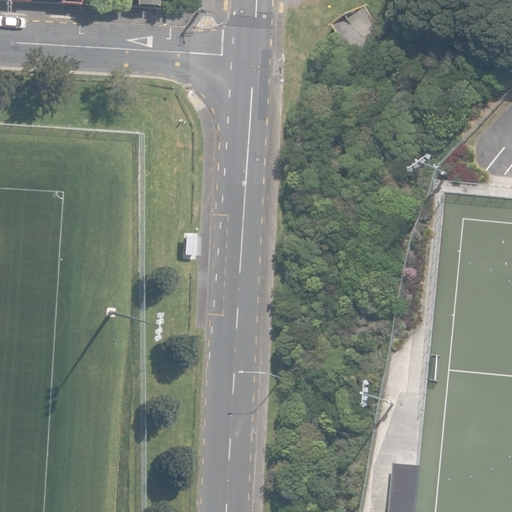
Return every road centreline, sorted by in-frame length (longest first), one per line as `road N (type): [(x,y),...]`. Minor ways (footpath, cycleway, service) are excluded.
road 1 (tertiary): [(227,511),(253,53)]
road 2 (unclassified): [(0,40),(253,53)]
